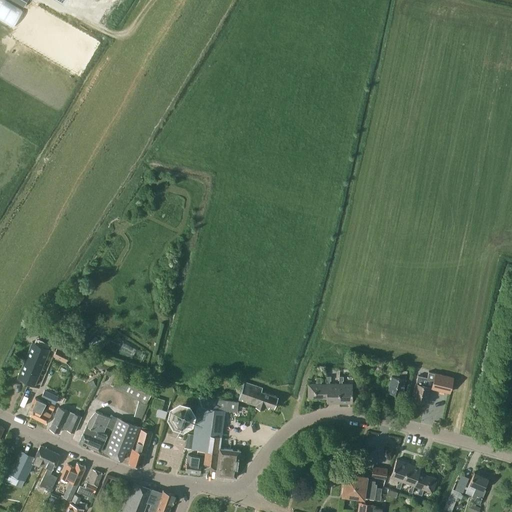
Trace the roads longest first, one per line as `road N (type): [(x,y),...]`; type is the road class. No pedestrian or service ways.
road 1 (tertiary): [(511,457),(336,411),(287,428),(242,487),(231,490)]
road 2 (tertiary): [(194,483),(122,469),(0,413)]
